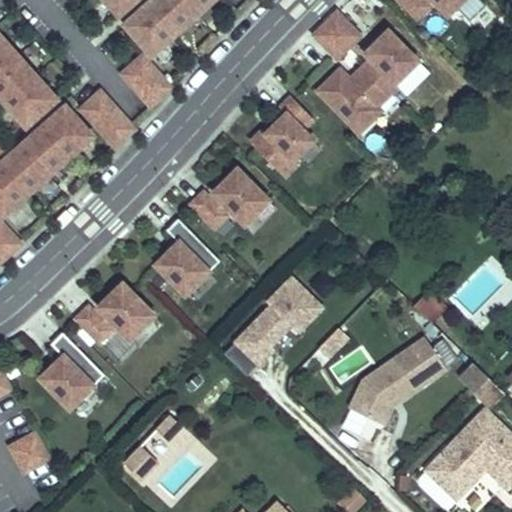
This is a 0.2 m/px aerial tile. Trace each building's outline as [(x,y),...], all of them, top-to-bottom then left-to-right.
[(112,0),(125,14),(140,0),(112,0)] [(153,6),(132,25),(157,54),(181,32),(180,31),(214,0),(156,0),(152,4),(153,6)] [(400,0),(418,18),(429,7),(422,0),(400,0)] [(433,0),(448,15),(464,0),(433,0)] [(326,24),(349,47),(360,36),(337,13),(326,24)] [(315,35),(338,58),(349,47),(326,24),(315,35)] [(22,52),(2,29),(0,30),(0,87),(12,101),(13,100),(33,123),(62,98),(42,75),(40,77),(20,53),(22,52)] [(366,54),(372,60),(396,84),(419,61),(389,31),(366,54)] [(143,55),(123,74),(151,106),(172,88),(143,55)] [(367,65),(391,89),(396,84),(372,60),(367,65)] [(320,91),(360,132),(381,112),(377,108),(393,92),(391,89),(367,65),(351,80),(341,70),(320,91)] [(82,109),(109,139),(128,121),(101,91),(82,109)] [(251,143),(284,176),(298,163),(295,160),(314,141),(304,130),(314,119),(292,96),(280,108),(287,115),(268,133),(265,130),(251,143)] [(0,168),(0,212),(4,217),(27,196),(26,194),(69,156),(70,157),(94,136),(68,108),(46,127),(45,126),(0,166),(0,167),(0,168)] [(109,139),(116,147),(135,129),(128,121),(109,139)] [(229,207),(247,225),(271,202),(240,171),(216,195),(221,199),(229,207)] [(216,205),(205,194),(194,206),(216,228),(228,217),(224,213),(216,205)] [(229,207),(221,199),(216,205),(224,213),(229,207)] [(0,220),(0,261),(1,262),(21,244),(0,221),(0,220)] [(159,266),(188,295),(222,262),(180,220),(169,231),(181,244),(159,266)] [(346,262),(360,276),(370,266),(356,252),(346,262)] [(224,353),(248,376),(275,349),(272,346),(292,325),(299,333),(323,308),(292,277),(268,302),(271,306),(224,353)] [(101,309),(108,315),(112,320),(132,340),(156,317),(125,285),(101,309)] [(414,306),(432,323),(446,309),(428,292),(414,306)] [(90,308),(79,319),(101,343),(113,331),(107,325),(102,321),(90,308)] [(108,315),(102,321),(107,325),(112,320),(108,315)] [(325,342),(334,352),(349,337),(339,328),(325,342)] [(65,334),(53,345),(66,357),(43,379),(72,409),(106,376),(65,334)] [(366,415),(380,422),(390,401),(398,396),(401,401),(447,369),(446,368),(432,347),(425,337),(364,380),(350,408),(366,415)] [(432,347),(446,368),(458,359),(444,339),(432,347)] [(319,348),(328,358),(334,352),(325,342),(319,348)] [(359,348),(333,368),(343,381),(369,361),(359,348)] [(459,376),(476,392),(489,378),(473,362),(459,376)] [(0,394),(10,389),(0,369),(0,394)] [(476,392),(492,408),(506,394),(489,378),(476,392)] [(380,422),(385,424),(394,406),(401,401),(398,396),(390,401),(380,422)] [(487,468),(508,488),(511,484),(511,434),(486,410),(427,471),(457,499),(479,476),(476,472),(483,465),(487,468)] [(140,442),(155,457),(184,429),(169,414),(140,442)] [(358,434),(371,440),(380,422),(366,415),(358,434)] [(48,459),(35,434),(11,447),(24,472),(48,459)] [(122,464),(141,483),(159,465),(140,446),(122,464)] [(476,472),(479,476),(487,468),(483,465),(476,472)] [(457,499),(427,471),(419,479),(419,485),(443,508),(449,507),(457,499)] [(337,503),(345,511),(355,511),(368,499),(354,486),(337,503)] [(289,511),(279,501),(268,511),(289,511)]
